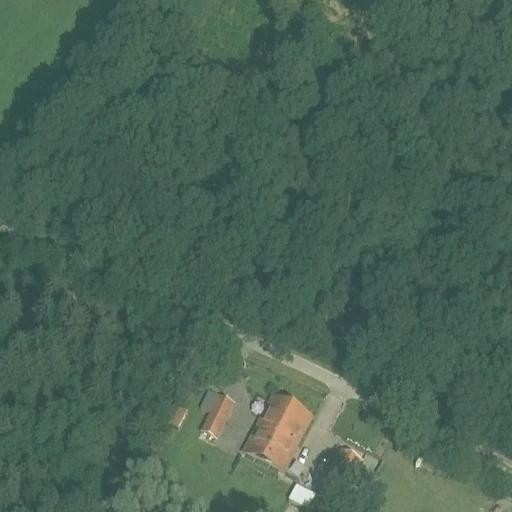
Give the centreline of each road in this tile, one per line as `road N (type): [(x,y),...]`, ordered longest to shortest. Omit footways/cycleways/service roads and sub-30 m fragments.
road 1 (unclassified): [(374,396),(0,225)]
road 2 (track): [(43,245),(223,0)]
road 3 (track): [(511,460),(374,396)]
